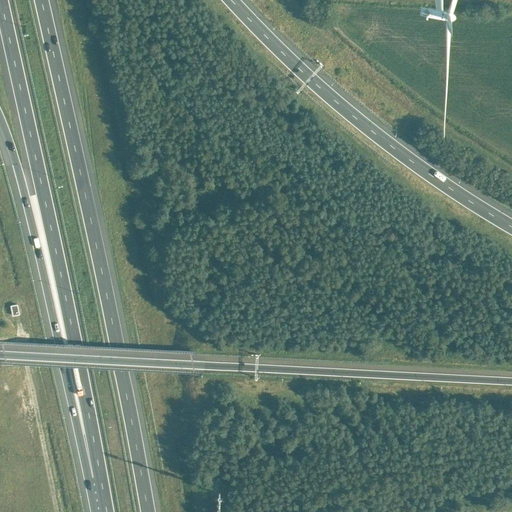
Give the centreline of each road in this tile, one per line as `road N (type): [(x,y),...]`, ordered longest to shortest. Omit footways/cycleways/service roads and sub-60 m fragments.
road 1 (motorway): [(146,511),(41,0)]
road 2 (motorway): [(511,380),(0,354)]
road 3 (motorway): [(0,0),(100,477)]
road 4 (motorway): [(0,113),(78,435),(100,477)]
road 5 (motorway): [(511,225),(391,145),(231,0)]
